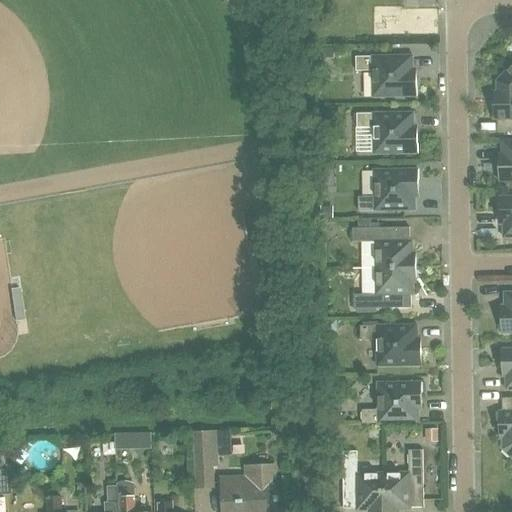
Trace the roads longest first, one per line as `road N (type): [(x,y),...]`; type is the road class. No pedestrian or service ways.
road 1 (unclassified): [(462,268),(456,6),(511,6)]
road 2 (unclassified): [(466,511),(462,268)]
